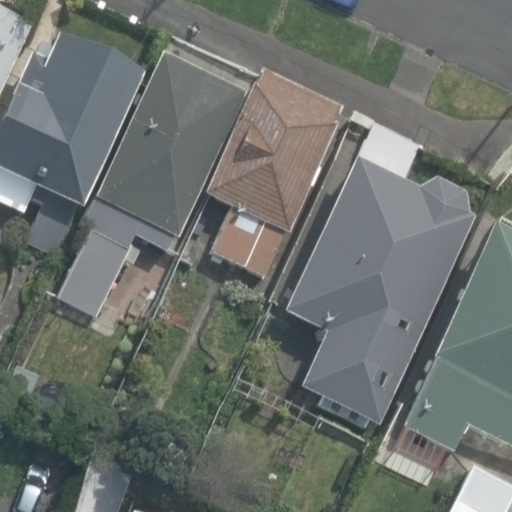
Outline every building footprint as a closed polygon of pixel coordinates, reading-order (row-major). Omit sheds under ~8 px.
[(0,180),(65,207),(127,57),(0,4),(0,180)] [(223,81),(143,47),(37,302),(91,325),(128,235),(155,246),(223,81)] [(190,192),(222,206),(200,250),(256,275),(335,99),(249,60),(190,192)] [(477,219),(358,162),(284,315),(327,336),(302,387),(379,424),(477,219)] [(511,235),(494,227),(430,361),(437,364),(406,429),(455,452),(467,426),(511,447),(511,235)] [(511,511),(511,487),(471,468),(451,511),(511,511)] [(191,511),(101,481),(90,511),(191,511)]
